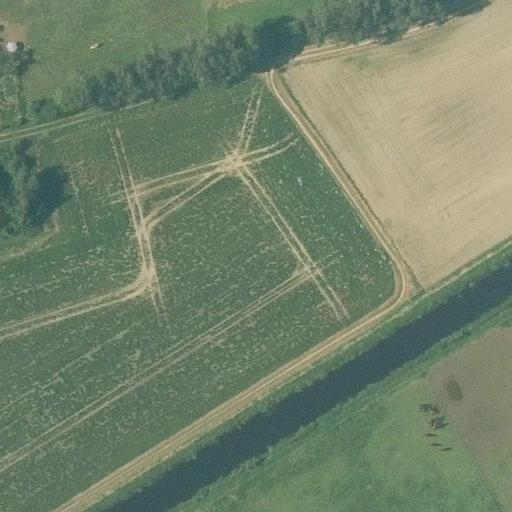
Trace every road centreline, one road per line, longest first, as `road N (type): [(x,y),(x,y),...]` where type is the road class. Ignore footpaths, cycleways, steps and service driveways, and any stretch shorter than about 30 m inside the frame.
road 1 (track): [(0,141),(268,66)]
road 2 (track): [(268,66),(426,24),(478,0)]
